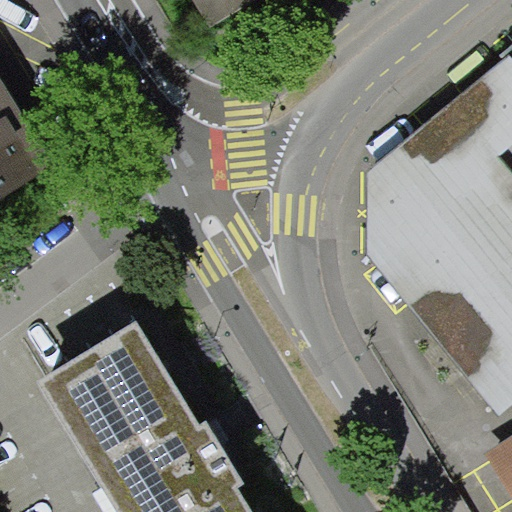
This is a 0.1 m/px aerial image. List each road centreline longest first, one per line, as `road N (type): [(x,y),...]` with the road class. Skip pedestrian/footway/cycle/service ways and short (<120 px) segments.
road 1 (secondary): [(429,511),(316,337),(297,282),(289,212),(303,137)]
road 2 (secondary): [(172,188),(204,265),(355,511)]
road 3 (secondary): [(303,137),(465,0)]
road 4 (residential): [(0,305),(172,188)]
